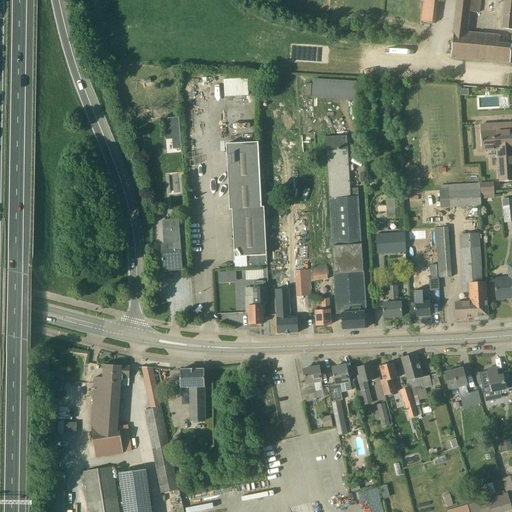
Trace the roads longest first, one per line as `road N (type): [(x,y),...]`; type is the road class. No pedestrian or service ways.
road 1 (motorway): [(12,511),(19,0)]
road 2 (tertiary): [(136,337),(248,348),(511,335)]
road 3 (motorway): [(136,337),(123,197),(58,0)]
road 4 (unknown): [(449,339),(447,235),(422,196)]
road 5 (tertiary): [(136,337),(0,303)]
